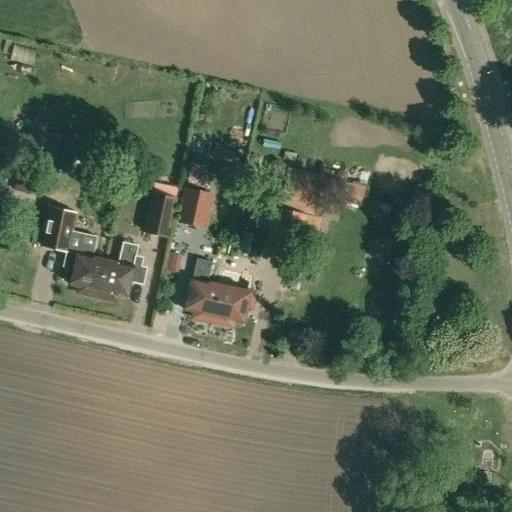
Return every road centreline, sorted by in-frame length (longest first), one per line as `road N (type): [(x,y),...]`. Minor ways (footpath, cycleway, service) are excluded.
road 1 (unclassified): [(511,385),(278,371),(0,314)]
road 2 (tertiary): [(511,202),(448,0)]
